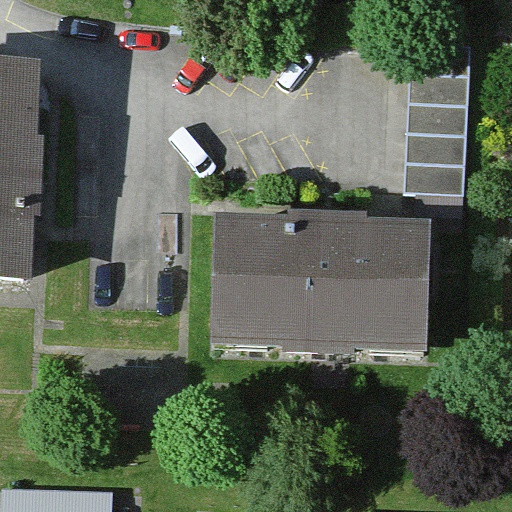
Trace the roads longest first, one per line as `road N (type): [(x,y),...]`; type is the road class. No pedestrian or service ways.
road 1 (residential): [(148,87),(382,137)]
road 2 (residential): [(148,87),(142,267)]
road 3 (residential): [(0,43),(148,87)]
